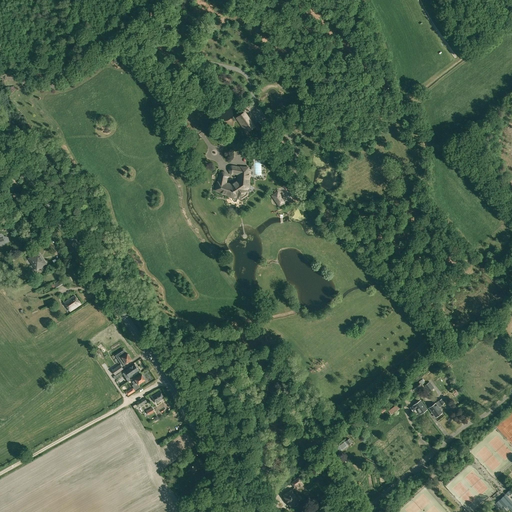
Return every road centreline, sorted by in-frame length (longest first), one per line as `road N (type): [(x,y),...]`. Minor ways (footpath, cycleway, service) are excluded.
road 1 (primary): [(256,511),(0,132)]
road 2 (track): [(0,473),(166,379)]
road 3 (unclassified): [(511,392),(362,511)]
